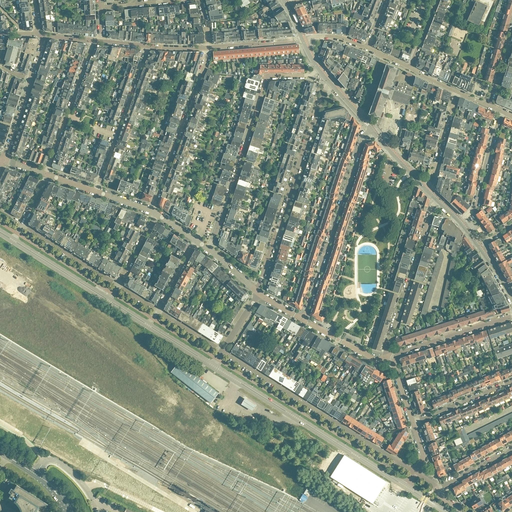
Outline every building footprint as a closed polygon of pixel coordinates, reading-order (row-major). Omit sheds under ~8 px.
[(255,1),(256,0),(236,0),(237,0),(242,8),(250,3),(251,3),(254,0),(255,1)] [(276,0),(274,0),(265,7),(263,9),(261,10),(258,12),(261,16),(279,4),(278,3),(276,3),(275,2),(276,0)] [(265,7),(274,0),(265,0),(264,1),(265,3),(261,6),(263,8),(262,8),(263,9),(265,7)] [(319,13),(315,0),(314,0),(311,1),(314,11),(316,10),(318,15),(319,15),(319,13)] [(344,2),(343,0),(338,0),(340,6),(340,5),(341,11),(342,14),(345,13),(345,14),(347,13),(347,11),(344,11),(344,10),(343,10),(342,3),(344,2)] [(450,6),(452,2),(449,0),(440,0),(438,5),(447,8),(448,5),(450,6)] [(486,19),(489,11),(490,9),(493,2),(489,0),(471,0),(471,1),(475,3),(467,21),(478,26),(481,21),(484,22),(486,19)] [(387,6),(399,11),(400,11),(401,7),(389,2),(387,6)] [(218,9),(221,9),(220,4),(207,7),(209,12),(208,12),(218,10),(218,9)] [(274,13),(282,8),(279,4),(261,16),(263,19),(265,19),(266,19),(271,16),(274,13)] [(377,12),(364,6),(363,11),(365,12),(375,16),(377,12)] [(385,11),(397,16),(399,11),(387,6),(385,11)] [(266,19),(266,22),(269,22),(269,23),(272,23),(276,23),(286,22),(290,22),(288,17),(282,8),(274,13),(271,16),(266,19)] [(375,16),(365,12),(363,11),(361,15),(373,20),(375,16)] [(385,11),(384,16),(392,19),(395,20),(397,16),(385,11)] [(372,24),(373,20),(361,15),(357,14),(355,12),(354,13),(353,17),(367,23),(368,23),(372,24)] [(300,22),(312,17),(312,16),(311,16),(311,13),(307,14),(298,17),(298,18),(300,22)] [(443,16),(435,13),(434,18),(442,21),(443,21),(442,21),(443,16)] [(224,18),(223,14),(210,17),(211,21),(211,22),(220,19),(224,18)] [(311,23),(317,20),(317,18),(316,18),(312,19),(312,17),(300,22),(302,26),(311,23)] [(444,26),(445,24),(442,23),(442,21),(434,18),(432,22),(441,25),(444,26)] [(52,28),(51,22),(55,21),(54,21),(56,20),(56,19),(52,20),(42,21),(43,29),(52,28)] [(304,30),(314,26),(317,25),(317,24),(317,21),(317,20),(311,23),(302,26),(304,30)] [(33,28),(32,21),(22,22),(20,22),(20,23),(22,23),(23,30),(24,31),(31,30),(32,29),(33,29),(33,28)] [(290,22),(286,22),(288,27),(292,37),(294,37),(295,37),(296,35),(290,22)] [(352,37),(356,27),(358,23),(355,22),(354,25),(353,24),(352,26),(351,26),(347,35),(348,35),(347,35),(352,37)] [(440,27),(441,25),(432,22),(430,26),(439,30),(443,31),(444,29),(440,27)] [(204,39),(204,35),(204,33),(201,23),(196,24),(193,24),(193,27),(197,27),(197,28),(198,30),(199,33),(195,33),(195,34),(195,35),(195,39),(204,39)] [(317,34),(317,25),(314,26),(304,30),(305,32),(305,33),(307,34),(310,34),(311,34),(312,34),(316,33),(317,34)] [(438,32),(439,30),(430,26),(429,30),(442,36),(443,36),(443,34),(438,32)] [(356,39),(360,28),(356,27),(352,37),(356,39)] [(360,41),(364,30),(360,28),(356,39),(360,41)] [(376,48),(383,32),(378,30),(377,32),(380,33),(378,38),(376,37),(372,46),(376,48)] [(381,50),(385,41),(386,38),(382,37),(382,35),(383,36),(385,32),(383,32),(376,48),(381,50)] [(389,43),(390,40),(392,35),(391,34),(389,38),(390,38),(388,42),(385,41),(381,50),(385,52),(389,43)] [(436,38),(427,35),(425,39),(438,44),(439,42),(435,40),(436,38)] [(18,59),(20,51),(22,46),(23,42),(24,39),(16,39),(15,39),(13,39),(8,39),(5,50),(6,50),(2,63),(5,65),(7,66),(9,66),(11,66),(10,68),(14,70),(16,63),(17,61),(18,59)] [(59,49),(58,48),(52,46),(54,40),(51,40),(50,40),(50,41),(49,41),(48,41),(47,44),(48,44),(47,47),(56,50),(58,51),(59,49)] [(58,48),(60,41),(54,40),(52,46),(58,48)] [(393,48),(394,44),(392,44),(392,45),(391,44),(393,41),(390,40),(389,43),(385,52),(390,54),(393,48)] [(66,51),(69,42),(64,41),(61,50),(64,51),(63,54),(65,54),(66,51)] [(333,60),(335,57),(330,55),(332,51),(334,52),(338,43),(333,41),(332,45),(331,49),(330,49),(329,54),(325,65),(326,67),(328,69),(333,60)] [(36,46),(24,42),(23,42),(22,46),(35,51),(36,46)] [(75,53),(75,52),(78,43),(74,43),(69,56),(71,57),(73,52),(75,53)] [(79,55),(83,44),(78,43),(75,52),(75,53),(75,54),(77,55),(79,55)] [(431,50),(432,47),(428,45),(424,43),(422,48),(432,52),(433,50),(431,50)] [(82,61),(88,46),(87,44),(83,44),(79,55),(77,59),(82,61)] [(343,55),(346,46),(342,44),(338,55),(340,56),(340,54),(343,55)] [(98,55),(99,52),(99,50),(100,51),(102,46),(97,45),(95,46),(90,60),(96,62),(97,58),(98,59),(99,55),(98,55)] [(35,51),(22,46),(20,51),(21,51),(34,55),(35,51)] [(103,57),(107,46),(102,46),(100,51),(99,50),(99,52),(98,55),(99,55),(100,55),(100,56),(103,57)] [(108,58),(112,47),(107,46),(103,57),(104,57),(108,58)] [(347,56),(350,47),(346,46),(343,55),(342,58),(344,59),(343,61),(344,62),(345,62),(347,56)] [(47,47),(45,52),(57,56),(57,54),(54,53),(55,51),(56,50),(47,47)] [(111,62),(116,48),(112,47),(108,58),(106,63),(105,65),(108,66),(109,64),(108,63),(109,61),(110,61),(110,62),(111,62)] [(322,58),(321,61),(325,65),(329,54),(330,49),(327,48),(326,49),(322,47),(318,57),(322,58)] [(118,58),(121,48),(116,48),(111,62),(111,63),(112,62),(116,63),(116,62),(118,58)] [(408,62),(413,49),(409,48),(407,54),(406,53),(407,52),(402,50),(399,58),(408,62)] [(137,65),(142,52),(141,50),(135,49),(133,64),(137,65)] [(158,51),(158,52),(154,61),(155,62),(153,67),(158,68),(158,69),(162,71),(163,68),(161,68),(158,66),(159,64),(163,52),(158,51)] [(361,61),(364,52),(359,51),(356,60),(355,63),(359,65),(361,61)] [(165,61),(168,52),(163,52),(159,64),(158,66),(161,68),(163,68),(164,66),(162,65),(163,61),(165,61)] [(173,66),(177,52),(172,52),(170,61),(169,65),(173,66)] [(180,62),(183,52),(178,52),(173,67),(175,67),(177,62),(179,62),(180,62)] [(184,64),(188,52),(183,52),(180,62),(182,62),(181,64),(184,64)] [(188,65),(193,52),(188,52),(184,64),(188,65)] [(192,74),(196,75),(203,54),(202,52),(199,52),(193,68),(190,67),(189,71),(188,70),(187,71),(186,74),(185,80),(193,83),(194,81),(191,80),(192,74)] [(192,66),(191,66),(190,67),(193,68),(199,52),(194,52),(190,63),(193,64),(192,66)] [(32,61),(33,56),(23,53),(22,54),(24,55),(24,57),(22,57),(22,58),(23,58),(32,61)] [(368,66),(372,56),(368,54),(364,67),(363,68),(367,69),(368,68),(369,66),(368,66)] [(331,73),(339,59),(340,56),(338,55),(337,58),(335,57),(333,60),(328,69),(331,73)] [(53,62),(54,59),(52,59),(44,56),(42,61),(54,65),(55,63),(53,62)] [(372,69),(376,57),(372,56),(368,66),(369,66),(368,68),(370,69),(371,69),(372,69)] [(337,71),(340,67),(343,61),(339,59),(331,73),(334,75),(337,71)] [(423,71),(427,60),(426,60),(426,61),(423,60),(423,59),(419,69),(423,71)] [(427,72),(432,62),(430,61),(431,59),(429,59),(428,61),(427,60),(423,71),(427,72)] [(90,60),(89,64),(96,67),(97,67),(100,68),(101,69),(101,68),(101,67),(102,64),(101,64),(98,63),(96,62),(90,60)] [(427,72),(432,75),(437,62),(433,60),(432,62),(427,72)] [(29,70),(30,65),(17,61),(16,63),(21,65),(20,66),(19,67),(29,70)] [(50,66),(58,68),(57,71),(58,71),(59,71),(60,67),(58,66),(54,65),(42,61),(41,65),(50,68),(50,66)] [(137,66),(129,63),(129,64),(126,62),(122,62),(122,61),(121,61),(120,63),(127,65),(127,67),(135,71),(137,66)] [(449,64),(442,79),(446,81),(451,72),(451,70),(450,69),(449,69),(452,62),(450,61),(449,64)] [(337,80),(344,69),(347,63),(345,62),(344,62),(340,67),(337,71),(334,75),(333,76),(334,76),(336,79),(337,80)] [(79,71),(80,66),(70,63),(69,65),(67,65),(67,66),(68,66),(68,67),(79,71)] [(263,73),(268,73),(268,64),(268,63),(262,63),(262,65),(259,65),(259,69),(263,70),(263,73)] [(351,74),(350,73),(353,66),(349,63),(347,63),(344,69),(337,80),(338,80),(344,88),(346,87),(351,74)] [(442,79),(449,64),(446,63),(443,71),(441,70),(438,77),(437,78),(442,79)] [(100,68),(97,67),(96,67),(89,64),(87,68),(96,72),(98,73),(99,71),(100,68)] [(436,64),(432,75),(433,75),(438,77),(441,70),(442,66),(436,64)] [(58,73),(58,71),(57,71),(56,72),(52,71),(52,72),(51,71),(52,69),(50,68),(41,65),(38,74),(50,78),(51,74),(57,76),(58,73)] [(391,88),(392,83),(394,83),(394,81),(393,80),(395,75),(397,76),(399,70),(398,70),(396,69),(394,68),(387,65),(386,65),(383,72),(383,73),(379,86),(379,87),(378,86),(378,89),(377,91),(377,90),(376,93),(372,107),(371,107),(369,113),(369,115),(368,115),(377,118),(377,117),(382,118),(384,113),(382,112),(383,111),(384,107),(385,107),(386,105),(385,104),(387,99),(390,100),(390,99),(408,105),(408,104),(412,90),(413,87),(399,82),(397,87),(394,87),(394,89),(391,88)] [(67,71),(66,70),(66,71),(77,75),(79,71),(68,67),(67,71)] [(134,75),(135,71),(127,67),(124,67),(123,68),(126,69),(125,72),(134,75)] [(451,74),(447,83),(451,84),(458,68),(456,67),(454,73),(452,72),(451,74)] [(455,86),(459,78),(460,75),(461,74),(463,68),(458,67),(458,68),(451,84),(455,86)] [(215,84),(216,84),(220,75),(212,74),(213,71),(207,69),(206,72),(211,74),(211,75),(206,73),(205,75),(203,79),(203,80),(215,84)] [(77,75),(66,71),(66,72),(67,72),(66,74),(63,73),(62,74),(63,75),(76,79),(77,75)] [(141,75),(149,78),(152,79),(153,75),(152,74),(142,71),(141,75)] [(24,82),(23,80),(15,77),(14,81),(12,80),(11,80),(12,76),(9,74),(8,80),(8,81),(10,81),(13,83),(23,86),(24,82)] [(471,80),(471,81),(472,78),(461,74),(460,75),(459,78),(455,86),(467,91),(470,83),(471,80)] [(62,77),(66,78),(65,80),(74,83),(76,79),(63,75),(62,77)] [(122,80),(131,83),(132,79),(120,75),(120,76),(121,77),(123,78),(122,80)] [(159,81),(167,84),(170,76),(166,75),(165,79),(160,78),(159,81)] [(93,85),(95,86),(95,84),(92,83),(93,80),(84,77),(83,81),(93,85)] [(258,87),(259,82),(247,78),(246,78),(245,83),(258,87)] [(354,79),(354,80),(350,89),(355,91),(359,80),(355,78),(354,79)] [(44,86),(45,82),(36,79),(34,86),(43,89),(43,88),(47,90),(48,87),(44,86)] [(151,86),(147,84),(148,83),(139,80),(138,84),(154,90),(155,87),(151,86)] [(213,89),(215,84),(203,80),(202,83),(202,84),(213,89)] [(93,90),(94,90),(97,91),(97,90),(95,89),(92,88),(93,85),(83,81),(81,85),(93,90)] [(282,90),(285,81),(281,81),(280,81),(279,81),(280,81),(276,93),(274,100),(276,101),(279,90),(282,90)] [(292,91),(295,81),(291,81),(290,81),(286,94),(288,95),(289,90),(292,91)] [(305,85),(316,89),(317,86),(316,84),(307,81),(306,84),(305,84),(305,85)] [(22,91),(23,86),(13,83),(12,86),(11,85),(11,87),(12,88),(22,91)] [(129,87),(121,84),(121,85),(120,84),(119,84),(118,84),(117,83),(116,88),(118,88),(119,89),(128,92),(129,87)] [(256,91),(258,87),(245,83),(243,87),(256,91)] [(72,89),(73,88),(62,84),(61,86),(62,86),(61,88),(62,89),(71,92),(72,89)] [(200,89),(209,92),(212,93),(213,89),(202,84),(201,85),(201,86),(200,89)] [(430,94),(432,86),(428,84),(425,95),(424,97),(423,101),(425,101),(426,98),(427,93),(430,94)] [(97,91),(94,90),(93,90),(81,85),(80,90),(90,93),(90,94),(91,91),(96,92),(97,91)] [(315,94),(316,89),(305,85),(303,90),(315,94)] [(360,103),(365,90),(363,89),(364,86),(362,85),(362,86),(360,92),(355,99),(356,100),(356,101),(360,103)] [(32,91),(41,94),(43,89),(34,86),(33,89),(32,91)] [(355,99),(360,92),(362,86),(361,86),(361,87),(360,88),(357,87),(356,91),(352,97),(355,99)] [(255,96),(256,91),(243,87),(242,92),(255,96)] [(499,105),(503,97),(500,95),(501,92),(504,93),(506,88),(500,87),(496,102),(496,103),(499,105)] [(22,91),(12,88),(11,91),(5,89),(5,91),(8,92),(20,96),(22,91)] [(189,92),(178,88),(177,90),(179,91),(178,94),(188,97),(189,92)] [(440,99),(443,90),(437,88),(433,101),(436,101),(436,102),(439,103),(440,99)] [(209,95),(209,92),(200,89),(199,92),(198,92),(199,92),(198,94),(215,100),(215,97),(209,95)] [(91,94),(90,94),(90,93),(80,90),(78,94),(89,98),(91,94)] [(313,99),(315,94),(303,90),(302,95),(313,99)] [(42,97),(43,95),(41,94),(32,91),(31,94),(32,94),(31,97),(39,100),(40,97),(42,97)] [(18,102),(20,96),(8,92),(6,96),(7,96),(6,97),(6,98),(18,102)] [(69,97),(69,96),(59,92),(58,94),(60,94),(59,96),(58,96),(58,97),(59,97),(68,101),(68,100),(69,98),(69,97)] [(114,96),(125,100),(126,96),(114,92),(113,96),(114,96)] [(253,100),(255,96),(242,92),(241,94),(246,95),(245,98),(253,100)] [(149,97),(144,96),(135,93),(133,97),(142,100),(147,102),(149,97)] [(186,102),(188,97),(178,94),(176,93),(174,97),(186,102)] [(215,100),(198,94),(198,95),(197,94),(197,95),(198,95),(197,98),(196,98),(206,102),(207,99),(217,103),(218,101),(215,100)] [(506,98),(503,97),(499,105),(504,107),(509,95),(507,94),(506,98)] [(312,103),(313,99),(302,95),(300,100),(312,103)] [(123,105),(125,100),(114,96),(112,101),(114,102),(123,105)] [(30,97),(29,102),(38,105),(40,100),(39,100),(31,97),(30,97)] [(141,102),(142,100),(133,97),(132,101),(146,106),(146,104),(141,102)] [(175,103),(184,106),(186,102),(174,97),(174,99),(176,100),(175,103)] [(252,105),(253,100),(245,98),(241,97),(240,99),(244,101),(243,103),(252,105)] [(18,102),(6,98),(5,100),(4,99),(3,102),(4,103),(6,104),(16,107),(18,102)] [(195,102),(195,103),(207,107),(208,102),(206,102),(196,98),(195,101),(195,102)] [(275,106),(277,101),(274,100),(265,98),(263,103),(275,106)] [(53,103),(57,104),(56,106),(65,109),(66,105),(55,101),(53,100),(53,103)] [(310,108),(312,103),(300,100),(299,104),(299,105),(310,108)] [(467,109),(469,102),(464,100),(461,110),(461,111),(464,112),(465,109),(467,109)] [(243,105),(242,107),(250,110),(252,105),(243,103),(238,101),(237,103),(243,105)] [(39,109),(37,108),(38,105),(29,102),(27,108),(38,111),(39,109)] [(84,111),(85,106),(84,106),(75,102),(73,107),(74,107),(84,111)] [(183,111),(184,106),(175,103),(172,102),(170,107),(171,107),(183,111)] [(193,107),(203,111),(206,112),(207,110),(209,111),(209,108),(207,107),(195,103),(194,104),(193,107)] [(275,106),(263,103),(262,107),(271,110),(274,111),(275,106)] [(14,113),(16,107),(6,104),(5,107),(1,106),(0,108),(2,109),(14,113)] [(476,114),(479,106),(474,104),(469,120),(471,121),(474,113),(476,114)] [(249,114),(250,110),(242,107),(235,105),(234,107),(241,109),(241,112),(249,114)] [(298,105),(297,109),(308,113),(310,109),(310,108),(299,105),(298,105)] [(181,116),(183,111),(171,107),(170,107),(170,108),(173,110),(172,112),(181,116)] [(202,114),(203,111),(193,107),(193,108),(192,111),(191,112),(204,117),(204,116),(205,116),(206,115),(202,114)] [(270,113),(271,110),(262,107),(260,112),(276,117),(276,115),(270,113)] [(345,120),(348,112),(343,107),(324,112),(322,119),(329,121),(333,122),(335,123),(341,125),(343,125),(344,123),(345,120)] [(35,114),(36,111),(38,112),(38,111),(27,108),(25,113),(35,116),(36,115),(35,114)] [(119,117),(120,113),(112,110),(108,109),(105,108),(104,110),(107,111),(107,113),(110,114),(119,117)] [(12,119),(14,113),(2,109),(0,114),(0,115),(3,115),(12,119)] [(53,114),(62,118),(63,113),(51,109),(51,111),(53,112),(53,114)] [(307,117),(308,113),(297,109),(296,114),(307,118),(307,117)] [(486,118),(490,111),(484,109),(481,116),(481,118),(486,120),(486,118)] [(137,115),(138,113),(129,110),(127,114),(142,119),(144,120),(144,118),(141,116),(137,115)] [(233,112),(240,114),(239,117),(248,119),(249,114),(241,112),(234,110),(233,112)] [(491,121),(494,113),(490,111),(486,118),(486,120),(484,123),(488,125),(491,120),(491,121)] [(204,117),(191,112),(191,113),(191,114),(190,117),(199,120),(200,118),(204,119),(205,117),(204,117)] [(33,119),(34,116),(35,117),(35,116),(25,113),(23,118),(34,122),(35,120),(33,119)] [(60,122),(62,118),(53,114),(49,113),(48,115),(52,116),(51,119),(60,122)] [(269,118),(270,116),(260,113),(259,118),(272,122),(273,120),(269,118)] [(142,119),(127,114),(126,118),(138,122),(138,121),(141,122),(142,119)] [(239,119),(238,122),(246,124),(248,119),(239,117),(232,114),(232,117),(239,119)] [(305,122),(307,118),(296,114),(295,115),(294,119),(305,122)] [(10,124),(12,119),(3,115),(0,115),(0,120),(10,124)] [(178,125),(179,120),(168,116),(167,121),(169,122),(178,125)] [(116,126),(117,122),(105,117),(104,117),(103,122),(107,123),(116,126)] [(188,120),(188,121),(202,127),(203,127),(204,125),(198,123),(199,120),(190,117),(189,120),(188,120)] [(465,124),(465,123),(461,122),(462,119),(454,117),(453,122),(471,127),(471,126),(470,126),(470,125),(465,124)] [(31,125),(32,122),(34,123),(34,122),(23,118),(21,124),(32,127),(32,126),(31,125)] [(60,122),(51,119),(48,118),(47,119),(48,120),(50,121),(49,123),(50,124),(58,127),(60,122)] [(138,122),(126,118),(124,122),(138,127),(140,123),(138,122)] [(271,124),(272,122),(259,118),(257,122),(257,123),(267,126),(270,127),(271,124)] [(360,126),(353,118),(351,120),(352,120),(354,122),(352,128),(359,130),(360,126)] [(507,128),(510,120),(505,118),(502,125),(507,128)] [(304,127),(305,122),(294,119),(293,121),(295,121),(295,124),(304,127)] [(335,123),(333,122),(329,121),(322,119),(321,124),(327,126),(330,127),(333,128),(335,123)] [(202,127),(188,121),(188,123),(187,122),(187,123),(186,126),(196,130),(197,127),(201,128),(202,127)] [(0,129),(8,132),(10,126),(0,122),(0,129)] [(266,128),(267,126),(257,123),(256,127),(269,131),(270,129),(266,128)] [(302,132),(304,128),(304,127),(295,124),(293,123),(291,128),(302,132)] [(488,132),(489,130),(487,129),(488,125),(484,123),(483,128),(481,128),(480,133),(482,133),(488,135),(488,134),(489,133),(488,132)] [(20,129),(29,132),(30,127),(32,128),(32,127),(21,124),(20,129)] [(332,130),(329,129),(330,127),(327,126),(321,124),(319,128),(331,132),(332,130)] [(67,126),(67,125),(65,131),(74,134),(75,132),(79,133),(80,131),(77,130),(76,129),(67,126)] [(243,134),(244,129),(231,125),(231,127),(236,129),(235,131),(243,134)] [(174,134),(176,130),(165,126),(164,128),(166,128),(165,131),(174,135),(175,134),(174,134)] [(196,130),(186,126),(186,127),(185,129),(185,130),(185,131),(197,135),(200,136),(200,134),(195,132),(196,130)] [(357,135),(359,130),(352,128),(348,126),(347,129),(351,130),(350,133),(357,135)] [(439,134),(440,130),(430,127),(429,126),(427,131),(429,131),(439,134)] [(136,134),(131,132),(132,130),(123,127),(121,131),(134,136),(136,136),(136,134)] [(459,132),(459,130),(451,127),(450,132),(462,136),(462,133),(459,132)] [(301,136),(302,132),(291,128),(290,128),(289,133),(291,134),(291,133),(301,137),(301,136)] [(27,138),(30,139),(31,139),(31,138),(27,137),(29,133),(19,130),(17,135),(27,138)] [(161,135),(173,139),(174,135),(165,131),(163,130),(161,135)] [(55,135),(47,132),(45,131),(44,133),(46,134),(45,136),(54,139),(55,135)] [(73,138),(74,135),(64,131),(63,136),(75,140),(75,139),(73,138)] [(183,135),(194,139),(195,137),(196,137),(197,135),(185,131),(184,132),(184,133),(183,135)] [(254,132),(253,137),(266,141),(267,138),(263,137),(264,135),(254,132)] [(240,143),(242,138),(230,135),(225,133),(225,135),(230,137),(229,140),(232,141),(240,143)] [(328,138),(329,137),(327,136),(317,133),(316,138),(327,141),(328,142),(329,140),(326,139),(326,137),(328,138)] [(17,135),(16,140),(25,143),(27,138),(17,135)] [(52,143),(54,139),(45,136),(42,135),(41,139),(43,140),(52,143)] [(129,138),(120,135),(118,139),(135,146),(135,144),(133,143),(128,141),(129,139),(129,138)] [(171,144),(173,139),(161,135),(160,138),(163,139),(162,141),(171,144)] [(194,140),(194,139),(183,135),(183,136),(182,138),(182,139),(181,140),(193,144),(195,145),(197,141),(194,140)] [(505,142),(505,139),(504,139),(504,137),(503,136),(499,135),(497,143),(508,146),(508,143),(505,142)] [(75,140),(63,136),(61,141),(75,146),(76,144),(71,142),(72,140),(74,141),(75,140)] [(354,145),(356,141),(356,140),(345,136),(344,139),(348,140),(347,142),(354,145)] [(436,144),(438,139),(426,136),(425,139),(423,139),(422,140),(436,144)] [(298,146),(299,141),(287,137),(288,137),(286,137),(286,139),(287,139),(286,142),(298,146)] [(456,142),(456,139),(449,137),(447,143),(461,146),(461,144),(456,142)] [(324,145),(325,143),(327,144),(328,142),(327,141),(316,138),(314,142),(325,146),(325,145),(324,145)] [(408,148),(410,141),(410,140),(407,140),(402,138),(401,143),(401,142),(400,146),(404,148),(404,149),(407,150),(408,148)] [(135,146),(118,139),(117,144),(126,147),(129,148),(130,146),(134,148),(135,146)] [(16,140),(14,145),(24,148),(25,148),(25,146),(24,146),(25,143),(16,140)] [(51,148),(52,143),(43,140),(41,145),(51,148)] [(171,144),(162,141),(159,140),(158,143),(155,142),(155,144),(157,145),(169,149),(171,144)] [(193,145),(193,144),(181,140),(181,141),(181,142),(180,145),(180,144),(180,145),(189,148),(190,145),(200,149),(200,147),(195,145),(194,145),(193,145)] [(435,148),(436,144),(422,140),(422,141),(424,142),(425,142),(426,142),(425,146),(426,146),(425,148),(431,150),(432,148),(435,148)] [(260,147),(261,144),(251,141),(250,146),(263,150),(264,148),(260,147)] [(107,151),(108,147),(94,142),(94,144),(95,145),(94,147),(96,148),(107,151)] [(325,149),(326,146),(325,146),(314,142),(314,143),(313,147),(324,151),(325,151),(325,149)] [(381,149),(375,142),(370,143),(371,148),(373,148),(377,153),(381,149)] [(33,147),(34,143),(33,143),(32,145),(30,150),(29,155),(28,155),(28,156),(27,160),(31,161),(35,149),(34,149),(33,151),(32,151),(33,147)] [(223,145),(226,146),(226,149),(237,153),(239,148),(227,144),(223,143),(223,145)] [(370,149),(371,148),(370,143),(365,144),(362,152),(368,154),(370,149)] [(465,150),(466,148),(463,147),(461,146),(447,143),(446,148),(453,150),(454,147),(460,149),(459,150),(460,151),(461,149),(465,151),(465,150)] [(125,150),(126,147),(117,144),(115,148),(131,154),(132,152),(125,150)] [(14,145),(13,150),(28,155),(29,155),(28,154),(29,152),(23,150),(24,148),(14,145)] [(166,159),(169,149),(157,145),(156,146),(159,147),(157,153),(152,151),(151,153),(166,159)] [(178,148),(178,149),(193,155),(194,155),(195,153),(188,151),(189,148),(180,145),(179,145),(180,145),(179,148),(178,148)] [(351,154),(353,150),(342,146),(341,148),(345,150),(344,152),(351,154)] [(105,156),(107,151),(96,148),(94,147),(93,151),(96,152),(97,153),(105,156)] [(311,152),(322,156),(323,156),(325,151),(324,151),(313,147),(311,152)] [(482,155),(484,150),(474,147),(473,147),(473,149),(476,150),(475,153),(482,155)] [(131,154),(115,148),(114,152),(125,156),(130,158),(131,156),(131,154)] [(294,156),(296,152),(285,148),(284,150),(286,151),(285,154),(294,157),(294,156)] [(453,153),(454,150),(453,150),(446,148),(444,153),(459,157),(461,158),(461,157),(462,155),(453,153)] [(40,149),(38,153),(36,152),(37,150),(35,149),(31,161),(35,163),(40,149)] [(40,164),(44,154),(43,153),(42,154),(41,154),(42,150),(40,149),(35,163),(40,164)] [(193,155),(178,149),(178,150),(177,150),(177,151),(176,154),(186,158),(188,158),(189,156),(193,157),(193,155)] [(224,154),(236,157),(237,153),(226,149),(225,151),(223,151),(222,153),(224,154)] [(25,155),(28,156),(28,155),(13,150),(12,153),(12,155),(20,158),(21,155),(25,156),(25,155)] [(68,158),(69,154),(67,153),(58,150),(56,154),(67,158),(68,159),(68,158)] [(261,157),(257,155),(258,154),(248,150),(247,155),(260,159),(261,157)] [(124,159),(125,156),(114,152),(112,156),(124,160),(124,159)] [(422,165),(425,155),(422,154),(423,153),(419,152),(419,153),(416,163),(417,163),(418,164),(419,164),(422,165)] [(45,164),(49,154),(47,153),(46,156),(44,155),(45,154),(44,154),(40,164),(43,165),(45,164)] [(165,161),(166,159),(151,153),(150,155),(155,157),(155,160),(164,163),(165,161)] [(311,153),(309,158),(320,162),(321,162),(322,160),(319,159),(320,157),(321,157),(321,156),(311,153)] [(190,159),(188,158),(186,158),(176,154),(175,157),(175,158),(175,159),(188,163),(189,164),(190,159)] [(234,162),(236,157),(224,154),(223,159),(234,162)] [(94,159),(93,161),(99,163),(102,164),(104,160),(96,157),(91,155),(91,156),(90,155),(89,157),(94,159)] [(430,167),(432,158),(426,156),(426,155),(425,155),(422,165),(426,166),(430,167)] [(120,162),(121,160),(112,157),(110,161),(122,165),(122,164),(121,163),(120,162)] [(291,166),(293,161),(281,158),(281,157),(280,159),(283,160),(282,162),(281,162),(281,163),(291,166)] [(368,162),(369,160),(361,157),(359,162),(368,165),(371,166),(371,163),(368,162)] [(456,165),(457,161),(451,160),(443,158),(441,164),(449,166),(450,163),(456,165)] [(154,163),(154,165),(163,168),(164,163),(155,160),(152,159),(151,161),(154,163)] [(186,168),(188,163),(175,159),(174,160),(173,163),(186,168)] [(234,162),(223,159),(221,163),(233,167),(234,162)] [(346,165),(347,164),(336,160),(335,160),(334,162),(339,163),(338,166),(345,169),(346,165)] [(122,165),(110,161),(109,165),(119,169),(121,169),(122,165)] [(254,167),(255,164),(245,161),(244,166),(258,171),(259,169),(254,167)] [(289,171),(291,166),(281,163),(279,162),(278,167),(289,171)] [(318,171),(320,167),(317,166),(308,162),(307,163),(308,163),(306,167),(318,171)] [(367,168),(368,165),(359,162),(360,162),(358,167),(359,167),(370,171),(371,169),(367,168)] [(67,171),(68,169),(62,167),(53,163),(52,166),(53,168),(61,171),(62,170),(61,170),(61,168),(65,169),(64,170),(67,171)] [(184,173),(186,168),(173,163),(173,164),(172,166),(171,167),(172,167),(171,168),(173,169),(184,173)] [(231,172),(233,167),(221,163),(220,168),(231,172)] [(441,195),(444,185),(449,186),(452,187),(453,184),(456,174),(458,175),(459,172),(460,169),(449,166),(441,164),(438,174),(438,176),(434,187),(435,190),(440,194),(441,195)] [(149,166),(149,168),(161,173),(163,168),(154,165),(153,167),(149,166)] [(344,172),(345,169),(338,166),(335,165),(334,167),(333,167),(332,169),(333,169),(333,170),(344,173),(344,172)] [(258,171),(244,166),(242,170),(251,174),(256,175),(257,173),(260,174),(261,172),(258,171)] [(288,175),(289,171),(278,167),(277,169),(277,168),(276,171),(276,172),(279,173),(288,176),(288,175)] [(316,176),(316,173),(317,173),(318,171),(306,167),(305,172),(305,171),(304,172),(315,175),(316,176)] [(17,183),(22,174),(7,168),(5,169),(2,176),(17,183)] [(96,182),(100,169),(97,168),(96,170),(97,171),(96,174),(93,173),(92,174),(90,181),(94,183),(96,182)] [(229,177),(231,172),(218,168),(217,171),(222,172),(221,174),(229,177)] [(115,174),(116,172),(107,169),(106,173),(121,179),(122,177),(115,174)] [(179,174),(180,172),(171,169),(169,174),(183,178),(183,176),(180,174),(180,175),(179,174)] [(149,172),(151,172),(150,175),(159,178),(161,174),(150,170),(149,172)] [(250,176),(251,174),(242,170),(240,175),(257,181),(258,181),(259,179),(250,176)] [(343,175),(344,173),(333,170),(332,172),(336,173),(335,176),(342,178),(343,175)] [(316,176),(315,175),(304,172),(303,177),(314,180),(315,181),(316,178),(315,178),(315,179),(313,178),(313,176),(314,177),(314,176),(315,177),(316,176)] [(364,177),(365,175),(357,172),(356,177),(367,181),(367,180),(368,180),(368,178),(364,177)] [(121,179),(106,173),(104,179),(114,183),(115,180),(118,181),(118,182),(120,182),(121,179)] [(146,176),(149,177),(148,180),(157,183),(159,178),(150,175),(147,174),(146,176)] [(257,181),(240,175),(239,180),(248,183),(249,180),(256,183),(257,181)] [(15,187),(17,183),(2,176),(0,179),(0,180),(9,184),(15,187)] [(123,193),(126,182),(127,181),(125,180),(124,182),(123,181),(123,180),(125,177),(122,176),(122,177),(121,179),(120,182),(119,185),(118,189),(117,191),(120,192),(120,191),(123,192),(123,193)] [(228,182),(214,177),(211,176),(210,179),(219,182),(218,184),(226,186),(228,182)] [(33,182),(28,180),(24,178),(21,177),(20,179),(27,182),(26,184),(35,189),(37,184),(33,182)] [(285,185),(286,180),(275,177),(275,178),(277,179),(276,182),(285,185)] [(315,181),(314,180),(303,177),(302,181),(301,181),(312,185),(312,182),(313,183),(314,183),(315,181)] [(125,193),(129,195),(130,191),(132,184),(128,183),(129,182),(130,179),(128,178),(127,181),(126,182),(123,193),(125,194),(125,193)] [(156,187),(157,183),(148,180),(144,178),(144,180),(148,182),(147,184),(156,187)] [(168,178),(166,182),(179,187),(179,184),(176,183),(177,181),(168,178)] [(340,184),(341,183),(329,179),(328,181),(333,183),(332,185),(339,188),(340,184)] [(498,185),(498,182),(497,181),(489,179),(488,184),(499,187),(499,185),(498,185)] [(0,184),(9,189),(10,190),(11,188),(8,187),(9,184),(0,180),(0,184)] [(251,184),(248,183),(239,180),(237,184),(249,188),(251,184)] [(132,184),(130,191),(136,194),(140,184),(133,181),(132,184)] [(285,185),(276,182),(273,181),(271,186),(272,186),(283,190),(285,185),(285,186),(285,185)] [(312,185),(301,181),(301,182),(300,186),(311,190),(312,190),(312,188),(310,188),(310,186),(311,186),(312,185)] [(179,187),(166,182),(165,187),(177,191),(182,193),(183,188),(179,187)] [(361,186),(362,184),(354,182),(353,186),(353,185),(352,187),(353,187),(364,190),(365,188),(361,186)] [(35,189),(26,184),(24,187),(18,183),(18,185),(21,186),(20,187),(33,193),(35,189)] [(51,192),(54,185),(50,183),(50,184),(48,184),(48,185),(47,186),(47,187),(45,190),(51,192)] [(154,192),(156,187),(147,184),(143,183),(143,185),(146,186),(145,189),(154,192)] [(9,189),(0,184),(0,189),(5,192),(6,190),(8,191),(9,189)] [(33,193),(20,187),(21,186),(18,185),(17,187),(23,190),(21,193),(30,197),(33,193)] [(55,196),(60,187),(57,186),(54,185),(51,192),(51,194),(55,196)] [(449,186),(444,185),(441,195),(445,199),(448,189),(449,186)] [(282,194),(283,190),(272,186),(270,191),(282,195),(282,194)] [(312,190),(311,190),(300,186),(298,191),(309,194),(309,193),(308,193),(308,191),(311,192),(312,190)] [(62,187),(60,187),(55,196),(59,197),(57,200),(59,201),(65,189),(62,187)] [(163,191),(176,196),(177,191),(165,187),(163,191)] [(222,197),(224,192),(208,187),(207,189),(215,191),(214,194),(222,197)] [(415,209),(420,192),(420,191),(420,190),(416,187),(411,201),(409,207),(415,209)] [(65,189),(59,201),(60,201),(61,202),(62,201),(63,199),(66,200),(70,190),(67,189),(67,190),(65,189)] [(245,192),(236,189),(234,194),(248,199),(249,197),(244,195),(245,192)] [(337,197),(338,193),(326,189),(326,191),(330,192),(329,195),(326,194),(337,198),(337,197)] [(48,199),(51,194),(51,192),(45,190),(42,197),(48,199)] [(71,200),(75,192),(72,191),(70,190),(66,200),(68,201),(67,204),(69,204),(71,200)] [(143,193),(142,192),(138,191),(137,193),(140,194),(138,198),(149,203),(150,202),(151,202),(153,196),(143,193)] [(309,200),(310,195),(309,194),(298,191),(297,196),(308,199),(309,200)] [(19,197),(28,201),(30,197),(21,193),(19,192),(19,193),(21,194),(19,197)] [(75,205),(76,205),(75,209),(76,209),(77,206),(81,194),(75,192),(71,200),(76,202),(75,205)] [(163,210),(167,199),(168,197),(169,194),(163,192),(158,205),(159,207),(163,210)] [(281,196),(272,193),(272,194),(265,192),(264,195),(269,197),(273,198),(280,200),(281,196)] [(358,197),(359,194),(351,192),(350,196),(349,196),(361,200),(362,200),(362,198),(358,197)] [(420,210),(424,196),(424,195),(420,192),(415,209),(420,210)] [(84,200),(86,196),(81,194),(77,206),(76,209),(78,210),(79,206),(80,203),(83,204),(84,200)] [(163,210),(167,212),(173,196),(173,195),(171,194),(171,195),(169,194),(168,197),(167,199),(163,210)] [(336,203),(337,198),(326,194),(325,196),(329,197),(328,200),(336,203)] [(472,203),(473,196),(467,195),(467,198),(465,197),(465,199),(467,202),(472,203)] [(171,215),(175,205),(174,204),(172,204),(175,196),(173,196),(167,212),(171,215)] [(360,202),(361,200),(349,196),(349,197),(348,200),(347,200),(347,201),(358,204),(355,203),(356,201),(360,202)] [(425,212),(429,200),(424,196),(420,210),(425,212)] [(458,196),(455,199),(450,204),(462,215),(465,212),(468,208),(470,206),(458,196)] [(26,206),(28,201),(19,197),(17,201),(26,206)] [(219,207),(221,202),(206,197),(206,199),(211,201),(211,204),(219,207)] [(270,201),(269,201),(269,202),(278,205),(280,200),(273,198),(269,197),(268,198),(271,199),(270,201)] [(96,200),(91,198),(87,209),(88,210),(90,207),(93,208),(96,200)] [(244,208),(245,206),(241,204),(242,202),(232,198),(231,203),(236,205),(244,208)] [(52,205),(41,199),(38,204),(48,209),(49,208),(48,208),(48,206),(51,207),(53,208),(54,206),(54,205),(52,204),(52,205)] [(96,217),(99,213),(103,202),(97,200),(94,208),(97,209),(96,212),(94,216),(96,217)] [(26,206),(17,201),(15,205),(24,210),(26,206)] [(107,219),(112,205),(103,202),(99,213),(96,217),(99,218),(100,215),(102,211),(105,212),(104,214),(107,215),(106,217),(104,217),(103,221),(106,221),(107,219)] [(266,206),(276,210),(278,205),(269,202),(267,202),(266,204),(267,205),(266,206)] [(303,206),(304,206),(304,205),(295,202),(293,206),(304,210),(305,208),(302,207),(303,206)] [(24,210),(15,205),(10,203),(9,205),(14,207),(13,208),(13,209),(22,214),(24,210)] [(244,208),(236,205),(231,203),(229,208),(239,211),(240,208),(248,211),(248,209),(244,207),(244,208)] [(47,210),(48,210),(48,209),(38,204),(35,209),(47,215),(48,212),(46,211),(47,210)] [(333,212),(334,208),(323,204),(322,206),(326,207),(325,210),(333,212)] [(107,219),(109,220),(111,217),(112,217),(113,217),(114,214),(117,207),(112,205),(107,219)] [(22,214),(13,209),(7,206),(5,209),(9,211),(8,212),(11,214),(18,218),(20,218),(22,214)] [(275,215),(276,210),(266,206),(265,208),(268,209),(267,211),(266,210),(266,212),(275,215)] [(304,210),(293,206),(292,211),(301,214),(303,215),(304,212),(304,210)] [(352,210),(353,208),(345,206),(344,209),(343,210),(355,214),(356,212),(352,210)] [(114,218),(113,221),(115,222),(122,209),(117,207),(114,214),(113,217),(114,218)] [(424,217),(425,212),(420,210),(415,209),(409,207),(408,210),(408,212),(410,213),(424,217)] [(238,214),(239,211),(229,208),(228,213),(242,218),(243,215),(238,214)] [(119,226),(120,224),(122,221),(127,210),(122,209),(115,222),(112,228),(113,229),(116,231),(119,226)] [(127,221),(132,212),(127,210),(122,221),(124,222),(124,220),(127,221)] [(479,220),(485,215),(481,210),(480,212),(475,215),(479,220)] [(35,221),(40,212),(38,211),(37,212),(35,211),(31,219),(35,221)] [(273,219),(275,215),(266,212),(264,211),(263,216),(273,219)] [(301,214),(292,211),(290,216),(301,219),(303,215),(301,214)] [(511,217),(508,211),(503,214),(508,221),(511,217)] [(36,230),(42,220),(41,220),(39,219),(43,213),(40,212),(35,221),(31,227),(36,230)] [(131,225),(136,214),(132,212),(127,221),(127,222),(128,223),(129,222),(130,222),(128,228),(130,229),(132,225),(131,225)] [(188,213),(187,213),(183,223),(188,227),(192,216),(188,215),(189,213),(188,213)] [(329,222),(331,218),(331,217),(320,213),(319,216),(323,217),(322,219),(329,222)] [(422,222),(424,217),(410,213),(409,215),(411,215),(411,216),(415,217),(414,219),(422,222)] [(137,225),(140,215),(136,214),(131,225),(132,225),(133,225),(134,224),(137,225)] [(508,221),(503,214),(498,217),(499,218),(503,224),(508,221)] [(41,233),(47,222),(49,219),(51,216),(49,215),(46,219),(44,218),(42,220),(36,230),(41,233)] [(146,217),(140,215),(137,225),(136,226),(142,229),(147,219),(146,217)] [(349,220),(350,218),(342,215),(341,218),(341,219),(340,220),(352,224),(353,221),(349,220)] [(482,224),(488,219),(485,215),(479,220),(482,224)] [(272,224),(273,219),(263,216),(262,217),(261,220),(264,221),(272,224)] [(301,220),(301,219),(290,216),(289,221),(298,224),(300,224),(301,220)] [(234,223),(235,220),(226,217),(225,222),(240,227),(241,226),(234,223)] [(440,231),(444,218),(441,217),(441,218),(439,217),(435,231),(434,235),(436,235),(438,230),(440,231)] [(448,235),(452,222),(452,221),(451,220),(445,218),(444,218),(440,231),(440,232),(443,233),(442,236),(439,244),(442,245),(443,245),(443,246),(444,246),(446,238),(447,235),(448,235)] [(485,229),(493,223),(492,221),(490,222),(488,219),(482,224),(485,229)] [(419,231),(421,227),(405,221),(404,221),(404,223),(408,225),(412,226),(411,229),(419,231)] [(46,236),(51,226),(50,226),(49,225),(50,223),(47,222),(41,233),(46,236)] [(233,228),(236,229),(238,229),(240,230),(240,227),(225,222),(223,227),(232,230),(233,228)] [(454,224),(452,222),(448,235),(449,236),(445,247),(446,249),(447,250),(448,251),(451,253),(458,228),(454,224)] [(328,228),(328,227),(317,223),(316,225),(320,226),(319,229),(326,232),(328,228)] [(495,229),(493,226),(495,225),(493,223),(485,229),(489,233),(495,229)] [(51,239),(57,228),(55,227),(54,228),(52,227),(54,224),(53,224),(51,226),(46,236),(51,239)] [(157,233),(161,226),(157,224),(156,224),(149,237),(153,239),(157,233)] [(61,233),(58,231),(59,229),(61,227),(58,225),(57,228),(51,239),(55,242),(61,233)] [(139,234),(142,229),(136,226),(133,225),(132,225),(130,229),(139,234)] [(260,231),(269,234),(270,229),(260,225),(259,227),(258,230),(260,231)] [(295,230),(297,231),(298,228),(297,228),(287,225),(286,230),(294,233),(295,230)] [(346,230),(347,227),(339,225),(338,229),(337,229),(337,230),(349,233),(349,231),(346,230)] [(160,238),(165,229),(161,226),(157,233),(159,234),(157,237),(158,237),(156,241),(157,242),(160,238)] [(139,234),(130,229),(128,228),(126,227),(125,228),(126,228),(124,231),(137,238),(139,234)] [(461,245),(462,239),(463,234),(458,228),(451,253),(451,257),(456,259),(458,255),(461,245)] [(67,234),(68,230),(67,229),(64,232),(63,234),(61,233),(55,242),(60,244),(67,234)] [(165,238),(170,232),(165,229),(160,238),(162,240),(163,237),(165,238)] [(70,233),(69,232),(70,231),(68,230),(67,234),(60,244),(64,247),(70,238),(68,237),(69,235),(70,233)] [(267,238),(269,234),(260,231),(258,230),(257,232),(255,231),(255,232),(254,234),(257,235),(267,238)] [(296,233),(294,233),(286,230),(284,235),(295,238),(296,236),(295,236),(296,233)] [(137,238),(124,231),(124,233),(128,235),(127,236),(126,236),(125,237),(135,242),(137,238)] [(221,248),(226,234),(226,232),(224,231),(223,234),(221,233),(217,244),(218,246),(221,248)] [(418,236),(402,231),(401,233),(408,236),(408,238),(416,241),(418,236)] [(169,244),(174,235),(170,232),(165,238),(164,241),(169,244)] [(511,243),(511,240),(507,233),(503,236),(507,243),(509,241),(511,244),(511,243)] [(77,236),(78,235),(76,234),(72,240),(70,238),(64,247),(69,250),(76,239),(77,236)] [(135,242),(125,237),(120,234),(119,237),(123,239),(123,238),(125,239),(125,241),(124,241),(123,241),(132,246),(135,242)] [(172,245),(174,247),(179,238),(174,235),(169,244),(165,251),(168,253),(170,248),(170,247),(172,245)] [(266,243),(267,238),(257,235),(256,237),(258,237),(258,239),(256,238),(256,240),(258,241),(260,241),(264,243),(266,243)] [(294,243),(295,238),(284,235),(283,240),(293,243),(294,243)] [(343,240),(344,237),(336,235),(334,239),(346,243),(346,241),(343,240)] [(74,253),(79,244),(77,243),(80,238),(77,236),(76,239),(69,250),(74,253)] [(471,245),(465,236),(463,237),(463,238),(462,239),(461,245),(463,246),(465,249),(471,245)] [(320,246),(322,241),(311,237),(310,237),(309,239),(314,240),(313,243),(320,246)] [(434,242),(435,239),(428,237),(426,242),(434,244),(437,245),(437,243),(436,243),(434,242)] [(159,244),(148,238),(146,242),(154,247),(156,248),(159,244)] [(178,251),(184,241),(179,238),(174,247),(172,251),(174,253),(176,250),(178,251)] [(232,238),(230,242),(228,242),(225,251),(229,253),(234,238),(232,238)] [(342,245),(343,242),(345,243),(346,243),(334,239),(334,240),(335,240),(333,244),(345,248),(346,246),(342,245)] [(498,246),(502,244),(499,239),(495,241),(488,245),(491,250),(498,246)] [(122,246),(130,250),(132,246),(123,241),(123,242),(120,240),(119,241),(123,244),(122,246)] [(237,259),(242,246),(243,242),(243,240),(241,240),(239,245),(237,244),(236,246),(237,246),(233,256),(236,258),(237,259)] [(292,248),(294,243),(293,243),(283,240),(281,244),(292,248)] [(415,246),(399,240),(398,243),(400,243),(405,245),(404,248),(405,248),(413,251),(415,246)] [(86,245),(87,242),(86,241),(82,246),(79,244),(74,253),(79,256),(86,245)] [(184,253),(188,246),(187,244),(184,241),(178,251),(175,256),(178,258),(181,252),(184,253)] [(262,253),(266,243),(264,243),(260,241),(258,247),(256,246),(253,255),(250,267),(256,269),(257,268),(262,253)] [(88,247),(90,244),(87,242),(86,245),(79,256),(83,259),(89,250),(87,249),(88,247)] [(154,247),(146,242),(144,246),(154,252),(156,253),(157,251),(153,249),(154,247)] [(294,251),(295,249),(292,248),(281,244),(280,249),(290,253),(291,250),(294,251)] [(469,255),(475,250),(471,245),(465,249),(464,250),(466,254),(469,255)] [(83,259),(88,262),(95,251),(96,248),(97,247),(95,246),(94,247),(91,251),(89,250),(83,259)] [(142,250),(150,255),(151,252),(155,254),(156,253),(154,252),(144,246),(142,250)] [(245,264),(249,252),(249,250),(244,249),(245,247),(242,246),(237,259),(245,264)] [(493,255),(505,248),(504,246),(500,248),(498,246),(491,250),(493,255)] [(98,248),(97,247),(96,248),(95,251),(88,262),(92,265),(98,256),(96,254),(97,252),(98,250),(97,250),(98,249),(98,248)] [(117,250),(127,256),(130,252),(120,247),(119,249),(118,248),(117,250)] [(317,255),(319,250),(307,247),(307,249),(311,250),(310,253),(317,255)] [(432,252),(433,250),(425,247),(423,252),(435,256),(435,255),(438,256),(439,254),(432,252)] [(504,255),(502,253),(506,251),(505,248),(493,255),(494,255),(493,255),(496,260),(504,255)] [(339,254),(340,252),(332,249),(331,253),(331,254),(342,258),(343,258),(344,256),(339,254)] [(125,260),(127,256),(117,250),(115,253),(114,254),(125,260)] [(149,256),(150,255),(142,250),(139,255),(150,260),(153,261),(154,260),(151,258),(149,257),(149,256)] [(196,260),(201,253),(197,250),(195,250),(191,257),(195,259),(196,260)] [(477,258),(479,256),(475,250),(469,255),(466,254),(465,257),(467,258),(466,258),(469,261),(470,260),(471,262),(473,261),(474,263),(479,260),(477,258)] [(98,256),(92,265),(97,268),(102,258),(103,256),(104,255),(104,254),(105,252),(103,251),(101,255),(100,257),(98,256)] [(250,267),(253,255),(250,254),(250,252),(249,252),(245,264),(250,267)] [(410,260),(412,255),(399,252),(398,254),(402,255),(401,257),(410,260)] [(195,269),(205,256),(201,253),(196,260),(191,268),(195,270),(195,269)] [(113,257),(112,259),(116,261),(123,264),(125,260),(114,254),(113,256),(113,257)] [(286,259),(287,257),(278,254),(277,256),(276,258),(289,263),(290,261),(286,259)] [(149,261),(150,260),(139,255),(137,259),(145,263),(147,260),(149,261)] [(171,255),(168,260),(177,265),(179,262),(179,261),(180,260),(179,259),(175,257),(172,256),(171,255)] [(499,264),(510,258),(511,258),(510,256),(509,256),(505,258),(504,255),(496,260),(499,265),(499,264)] [(204,266),(210,260),(205,256),(195,269),(197,270),(200,267),(202,265),(204,266)] [(314,265),(316,260),(304,256),(303,258),(307,260),(306,262),(314,265)] [(429,261),(430,259),(422,256),(420,261),(435,266),(436,263),(429,261)] [(503,273),(511,268),(511,257),(511,258),(510,258),(499,264),(499,265),(501,267),(500,267),(503,273)] [(103,272),(109,261),(108,261),(109,260),(105,258),(105,259),(102,258),(97,268),(98,269),(103,271),(103,272)] [(150,271),(151,269),(146,267),(147,266),(144,265),(145,263),(137,259),(135,263),(145,268),(146,268),(147,269),(150,271)] [(336,264),(337,262),(329,259),(328,262),(328,263),(328,264),(339,268),(340,265),(336,264)] [(475,268),(476,270),(484,263),(481,259),(473,265),(471,266),(471,267),(472,269),(473,269),(475,268)] [(177,265),(168,260),(166,265),(173,270),(173,269),(174,270),(175,268),(177,265)] [(204,274),(204,273),(214,263),(210,260),(204,266),(206,268),(204,270),(203,269),(201,271),(202,272),(204,274)] [(109,275),(115,265),(114,265),(116,262),(114,261),(113,263),(111,262),(111,263),(109,261),(103,272),(109,275)] [(407,270),(409,265),(396,261),(395,263),(399,264),(398,267),(407,270)] [(145,268),(135,263),(133,267),(141,271),(142,269),(146,271),(147,269),(146,268),(145,268)] [(204,273),(206,275),(205,276),(204,276),(202,279),(202,280),(204,282),(206,280),(207,281),(218,266),(214,263),(204,273)] [(284,266),(275,263),(273,268),(286,272),(287,270),(283,269),(284,266)] [(479,275),(488,268),(485,264),(475,271),(476,273),(475,273),(476,274),(478,273),(479,275)] [(121,269),(121,267),(117,265),(117,266),(115,265),(109,275),(114,278),(116,278),(116,277),(121,269)] [(174,270),(173,269),(173,270),(166,265),(163,271),(170,274),(172,275),(173,273),(174,270)] [(196,273),(198,271),(195,270),(191,268),(187,265),(184,270),(192,274),(193,271),(196,273)] [(214,279),(221,270),(218,266),(207,281),(208,281),(213,274),(215,276),(213,278),(214,279)] [(312,274),(313,270),(301,266),(301,268),(302,268),(301,271),(312,275),(313,275),(312,274)] [(427,271),(427,269),(418,266),(417,270),(432,275),(433,273),(431,272),(430,272),(427,271)] [(140,273),(141,271),(133,267),(131,271),(142,277),(143,275),(140,273)] [(480,278),(491,273),(488,268),(479,275),(478,276),(479,277),(480,277),(480,278)] [(511,268),(503,273),(507,279),(511,276),(511,268)] [(333,274),(334,271),(326,269),(325,272),(325,273),(324,273),(336,277),(337,277),(337,275),(333,274)] [(184,270),(182,274),(194,281),(197,283),(198,281),(191,276),(192,274),(184,270)] [(216,284),(225,273),(221,270),(214,279),(215,280),(214,281),(211,285),(213,287),(213,286),(214,285),(215,283),(216,284)] [(404,279),(405,275),(392,270),(391,272),(396,274),(396,276),(404,279)] [(171,277),(172,275),(170,274),(163,271),(160,276),(168,280),(169,280),(171,277)] [(311,280),(312,275),(301,271),(300,273),(304,274),(303,277),(311,280)] [(281,278),(281,275),(272,272),(271,277),(281,280),(282,280),(284,281),(285,281),(285,279),(281,278)] [(125,285),(129,288),(134,279),(135,278),(132,277),(132,278),(130,277),(131,274),(130,273),(124,283),(125,285)] [(214,285),(213,286),(215,287),(217,285),(220,281),(223,283),(228,276),(225,273),(216,284),(215,283),(214,285)] [(335,279),(336,277),(324,273),(323,278),(322,278),(333,282),(333,281),(331,280),(331,278),(335,279)] [(482,283),(493,278),(491,273),(480,278),(482,281),(481,281),(482,283)] [(194,281),(182,274),(180,278),(190,284),(191,283),(193,284),(194,281)] [(133,291),(139,280),(140,278),(136,275),(135,277),(137,279),(136,280),(134,279),(129,288),(133,290),(133,291)] [(402,284),(404,279),(396,276),(392,275),(391,277),(395,279),(394,281),(402,284)] [(423,280),(424,278),(415,275),(414,280),(425,283),(425,284),(429,285),(430,282),(423,280)] [(166,285),(168,282),(169,280),(168,280),(160,276),(157,281),(166,285)] [(223,290),(232,279),(228,276),(223,283),(224,284),(220,288),(223,290)] [(190,284),(180,278),(177,283),(187,288),(189,286),(190,284)] [(485,288),(496,282),(493,278),(482,283),(480,285),(481,287),(484,285),(485,288)] [(223,290),(224,291),(227,287),(230,290),(235,283),(232,279),(223,290)] [(137,293),(142,284),(143,282),(140,281),(141,280),(139,280),(133,291),(137,293)] [(163,291),(164,290),(164,289),(166,285),(157,281),(155,286),(158,288),(162,290),(163,291)] [(278,287),(278,284),(269,281),(267,286),(280,290),(282,291),(283,288),(278,287)] [(309,285),(298,281),(297,283),(300,284),(300,287),(308,289),(309,285)] [(421,287),(422,284),(414,281),(412,287),(424,290),(424,288),(421,287)] [(145,288),(148,283),(145,282),(144,285),(142,284),(137,293),(141,296),(144,290),(145,288)] [(498,287),(496,282),(485,288),(486,290),(487,291),(487,292),(498,287)] [(187,288),(177,283),(175,287),(180,290),(185,293),(188,289),(187,288)] [(231,291),(228,294),(230,297),(238,286),(235,283),(230,290),(231,291)] [(327,288),(328,285),(320,283),(319,286),(319,288),(330,291),(330,290),(331,289),(327,288)] [(145,298),(152,288),(153,285),(151,284),(147,290),(145,288),(144,290),(141,296),(145,298)] [(400,290),(401,289),(388,285),(386,284),(385,284),(383,288),(388,289),(389,287),(392,288),(391,291),(399,294),(400,290)] [(230,297),(234,300),(242,289),(238,286),(230,297)] [(280,292),(280,290),(267,286),(266,289),(267,290),(267,291),(277,296),(278,292),(280,292)] [(185,293),(180,290),(175,287),(175,288),(173,290),(172,292),(183,297),(185,293)] [(501,292),(500,290),(498,287),(487,292),(483,294),(484,295),(484,296),(487,295),(489,294),(489,295),(501,292)] [(152,293),(153,290),(152,290),(153,289),(152,288),(145,298),(149,301),(154,294),(152,293)] [(237,303),(245,293),(242,289),(234,300),(237,303)] [(306,295),(306,294),(295,290),(295,291),(294,293),(297,294),(296,296),(305,299),(306,295)] [(156,303),(162,294),(160,294),(156,292),(155,294),(154,294),(149,301),(155,304),(156,303)] [(183,297),(172,292),(170,296),(173,298),(175,299),(178,301),(179,299),(181,300),(183,297)] [(397,300),(399,295),(390,292),(389,296),(386,295),(386,297),(397,300)] [(418,298),(419,294),(410,292),(409,297),(420,301),(423,302),(424,299),(418,298)] [(244,304),(248,297),(248,295),(245,293),(237,303),(235,306),(236,307),(235,308),(239,311),(241,308),(238,307),(242,302),(244,304)] [(324,297),(325,295),(317,293),(316,296),(315,297),(327,301),(328,299),(324,297)] [(491,303),(493,305),(506,301),(501,293),(488,297),(487,297),(490,303),(491,303)] [(287,297),(286,297),(289,298),(292,299),(291,300),(295,301),(303,304),(305,299),(296,296),(296,299),(292,298),(289,297),(287,296),(287,297)] [(395,305),(397,300),(386,297),(385,298),(388,299),(387,303),(395,305)] [(301,309),(303,304),(295,301),(294,304),(289,301),(288,303),(300,310),(301,309)] [(495,309),(508,305),(506,301),(493,305),(495,310),(495,309)] [(321,307),(322,305),(314,302),(312,307),(320,310),(324,311),(324,308),(321,307)] [(415,308),(416,305),(407,302),(405,307),(417,311),(418,309),(415,308)] [(168,312),(171,305),(166,303),(163,308),(164,310),(168,312)] [(186,324),(190,316),(188,315),(194,306),(192,304),(190,308),(182,321),(186,324)] [(173,316),(176,308),(171,305),(168,312),(173,316)] [(259,317),(265,307),(262,305),(260,306),(254,315),(259,317)] [(510,311),(508,305),(495,309),(496,311),(498,310),(498,312),(500,311),(501,313),(510,311)] [(182,312),(178,319),(182,321),(190,308),(188,306),(184,312),(182,311),(182,312)] [(263,320),(270,309),(265,307),(259,317),(263,320)] [(318,316),(320,310),(312,307),(310,314),(311,316),(317,319),(318,316)] [(392,316),(394,311),(382,307),(382,309),(385,310),(384,313),(392,316)] [(178,319),(182,312),(176,308),(173,316),(178,319)] [(481,320),(479,312),(475,313),(474,311),(473,308),(471,309),(476,322),(477,321),(481,320)] [(267,322),(274,312),(270,309),(263,320),(264,320),(263,322),(267,324),(267,323),(268,323),(267,322)] [(487,318),(485,313),(484,310),(484,309),(481,310),(482,311),(479,312),(481,320),(485,319),(487,318)] [(487,318),(498,315),(497,312),(498,312),(498,310),(496,311),(495,309),(495,310),(488,312),(487,312),(485,313),(487,318)] [(190,316),(186,324),(190,326),(199,311),(197,310),(193,318),(190,316)] [(198,321),(196,320),(202,311),(200,310),(199,312),(199,311),(190,326),(194,329),(198,321)] [(273,323),(278,314),(274,312),(267,322),(268,323),(270,324),(271,321),(273,323)] [(411,318),(412,315),(404,312),(402,317),(414,321),(414,319),(411,318)] [(276,328),(283,317),(278,314),(273,323),(274,323),(274,322),(276,324),(274,327),(276,328)] [(470,323),(468,316),(464,317),(463,314),(462,315),(465,325),(470,323)] [(198,331),(205,319),(205,320),(207,316),(206,315),(201,323),(199,321),(198,321),(194,329),(198,331)] [(208,322),(211,317),(208,315),(207,316),(205,320),(205,319),(198,331),(202,334),(206,326),(205,325),(207,321),(208,322)] [(459,327),(457,319),(453,320),(453,318),(452,318),(451,315),(450,316),(454,329),(459,327)] [(449,331),(446,323),(443,324),(440,316),(438,317),(443,332),(445,332),(449,331)] [(282,328),(287,319),(283,317),(276,328),(278,330),(280,331),(282,329),(282,328)] [(389,326),(391,321),(379,317),(378,319),(381,320),(380,323),(389,326)] [(285,329),(283,332),(285,332),(291,322),(287,319),(282,328),(285,329)] [(213,325),(215,322),(213,321),(211,324),(209,328),(207,326),(206,326),(202,334),(206,336),(213,325)] [(210,339),(215,331),(213,330),(215,326),(217,323),(215,322),(213,325),(206,336),(210,339)] [(285,333),(289,335),(296,324),(291,322),(285,332),(285,333)] [(438,334),(435,326),(432,327),(431,325),(430,322),(428,323),(432,336),(434,335),(438,334)] [(292,340),(300,327),(296,324),(289,335),(292,337),(289,341),(291,342),(292,340)] [(506,330),(505,327),(509,326),(509,324),(498,327),(502,338),(504,338),(503,335),(509,333),(507,329),(506,330)] [(222,327),(223,327),(223,326),(221,325),(218,328),(219,329),(217,333),(215,331),(210,339),(214,341),(222,327)] [(427,337),(425,330),(421,331),(420,328),(419,326),(418,326),(422,339),(427,337)] [(225,329),(223,327),(222,327),(214,341),(217,343),(219,343),(224,334),(222,333),(223,331),(224,332),(225,329)] [(298,339),(304,329),(300,327),(292,340),(294,342),(297,336),(298,337),(298,338),(298,339)] [(386,336),(387,331),(376,327),(375,329),(378,330),(377,333),(386,336)] [(502,338),(498,327),(488,330),(490,339),(491,342),(493,341),(492,338),(499,336),(500,339),(502,338)] [(411,342),(407,330),(406,328),(404,328),(405,330),(406,333),(405,333),(406,336),(403,337),(405,345),(409,343),(411,342)] [(299,347),(309,332),(304,329),(298,339),(299,339),(298,340),(300,342),(299,344),(299,345),(298,347),(299,347)] [(416,341),(414,333),(410,334),(409,332),(408,329),(407,330),(411,342),(416,341)] [(489,339),(486,331),(482,332),(487,349),(489,348),(487,342),(490,341),(489,339)] [(295,354),(293,356),(298,359),(313,334),(309,332),(299,347),(295,354)] [(487,349),(482,332),(477,334),(480,342),(480,344),(483,344),(485,350),(486,351),(488,351),(487,349)] [(302,361),(318,337),(313,334),(298,359),(302,361)] [(405,345),(403,337),(402,334),(396,336),(395,339),(397,347),(402,346),(405,345)] [(478,351),(473,335),(468,337),(471,347),(473,346),(475,352),(478,352),(478,351)] [(306,364),(322,339),(318,337),(302,361),(304,362),(306,364)] [(382,346),(384,341),(372,338),(372,340),(375,341),(374,344),(382,346)] [(469,355),(463,338),(459,340),(462,349),(464,349),(464,350),(465,350),(466,352),(467,355),(468,355),(469,355)] [(314,362),(327,341),(322,339),(306,364),(311,366),(307,363),(310,359),(314,362)] [(318,365),(321,359),(325,353),(326,352),(331,343),(327,341),(314,362),(318,365)] [(459,357),(454,341),(450,343),(452,351),(454,350),(455,353),(456,353),(458,357),(459,357)] [(235,355),(242,344),(240,343),(239,346),(237,345),(238,343),(237,343),(232,351),(232,353),(235,355)] [(329,356),(335,346),(331,343),(326,352),(328,353),(327,355),(329,356)] [(496,355),(511,349),(511,343),(494,350),(496,355)] [(242,344),(235,355),(236,355),(239,357),(245,349),(242,348),(244,345),(242,344)] [(381,352),(382,346),(374,344),(373,347),(370,346),(369,348),(372,349),(381,352)] [(449,355),(445,344),(441,346),(443,354),(445,353),(448,362),(450,361),(448,355),(449,355)] [(244,360),(251,349),(246,346),(245,349),(239,357),(244,360)] [(333,359),(334,358),(340,348),(335,346),(329,356),(333,359)] [(439,355),(443,354),(441,346),(436,347),(437,349),(435,350),(436,355),(440,366),(440,367),(443,366),(439,355)] [(248,363),(253,354),(253,355),(250,353),(253,349),(251,348),(251,349),(244,360),(248,363)] [(337,362),(344,351),(340,348),(334,358),(333,359),(336,360),(334,363),(336,364),(337,362)] [(435,355),(433,348),(423,351),(426,359),(429,358),(429,359),(433,357),(437,367),(440,366),(436,355),(435,355)] [(511,354),(511,349),(496,355),(497,359),(511,354)] [(343,361),(349,353),(344,351),(337,362),(339,363),(341,360),(343,361)] [(252,365),(259,354),(257,353),(255,357),(253,356),(254,355),(253,354),(248,363),(252,365)] [(252,365),(256,368),(262,359),(261,358),(261,359),(259,358),(262,354),(260,353),(259,354),(252,365)] [(346,368),(354,356),(349,353),(344,362),(346,363),(344,367),(346,368)] [(422,364),(418,353),(414,354),(416,362),(419,362),(420,365),(422,364)] [(261,371),(267,360),(269,357),(267,356),(265,359),(263,358),(262,359),(256,368),(261,371)] [(353,366),(358,359),(354,356),(346,368),(346,369),(348,371),(351,365),(353,366)] [(413,367),(409,356),(404,357),(407,365),(409,364),(410,368),(413,367)] [(407,365),(404,357),(401,358),(400,360),(403,370),(408,368),(407,365)] [(354,375),(362,361),(358,359),(353,366),(355,367),(352,373),(354,375)] [(265,373),(270,365),(271,364),(270,364),(269,365),(267,364),(269,362),(267,360),(261,371),(265,373)] [(362,371),(366,364),(362,361),(354,375),(353,376),(355,377),(355,376),(356,377),(360,370),(362,371)] [(171,372),(211,403),(218,393),(196,376),(186,368),(178,362),(171,372)] [(362,380),(371,367),(366,364),(362,371),(362,372),(359,376),(361,377),(360,379),(362,380)] [(269,376),(276,365),(275,366),(274,365),(272,367),(270,366),(271,365),(270,365),(265,373),(269,376)] [(273,379),(278,371),(276,369),(278,366),(276,365),(269,376),(273,379)] [(508,378),(505,371),(501,372),(499,365),(497,366),(502,379),(502,380),(504,380),(508,378)] [(502,379),(497,366),(495,366),(496,369),(496,370),(497,372),(494,374),(497,381),(498,381),(499,381),(500,380),(502,379)] [(277,381),(285,370),(286,368),(284,367),(281,372),(279,371),(278,371),(273,379),(277,381)] [(369,380),(375,369),(371,367),(362,380),(361,382),(365,385),(367,383),(369,380)] [(375,379),(380,372),(375,369),(369,380),(370,380),(371,381),(372,378),(373,378),(375,379)] [(282,384),(287,376),(284,374),(286,371),(285,370),(277,381),(282,384)] [(287,376),(282,384),(286,387),(293,376),(295,373),(293,371),(289,377),(288,376),(287,376)] [(384,381),(387,377),(380,372),(375,379),(380,382),(384,381)] [(486,386),(482,376),(481,373),(479,374),(481,379),(478,380),(481,388),(482,388),(484,387),(485,386),(486,386)] [(491,384),(488,376),(488,375),(486,376),(485,374),(482,376),(486,386),(487,385),(488,386),(489,385),(491,384)] [(497,381),(494,374),(488,376),(491,384),(494,383),(495,383),(496,382),(497,381)] [(290,389),(295,381),(293,380),(294,377),(293,376),(286,387),(290,389)] [(294,392),(302,380),(303,378),(301,376),(300,378),(297,382),(295,381),(290,389),(294,392)] [(416,383),(415,380),(420,379),(419,376),(407,380),(408,386),(416,383)] [(381,389),(392,385),(390,379),(382,382),(383,385),(380,386),(380,387),(377,388),(377,390),(381,389)] [(476,390),(472,379),(472,380),(473,383),(468,385),(471,392),(472,392),(473,391),(474,392),(475,391),(475,390),(476,390)] [(481,388),(478,380),(478,379),(475,380),(475,381),(474,382),(472,379),(476,390),(477,390),(478,390),(479,389),(481,388)] [(299,395),(304,387),(301,385),(304,381),(302,380),(294,392),(299,395)] [(303,397),(312,382),(311,381),(306,388),(305,387),(304,387),(299,395),(303,397)] [(307,400),(312,392),(310,390),(314,383),(313,382),(312,382),(303,397),(307,400)] [(466,394),(462,384),(456,386),(460,397),(461,396),(462,397),(463,396),(463,395),(466,394)] [(471,392),(468,385),(464,386),(463,384),(462,384),(466,394),(468,393),(469,394),(470,393),(471,392)] [(460,397),(456,386),(456,387),(457,389),(454,390),(453,387),(452,388),(451,385),(450,386),(455,399),(457,398),(458,398),(459,398),(460,397)] [(455,399),(450,386),(448,386),(449,389),(448,389),(450,394),(447,395),(450,402),(456,400),(455,399)] [(307,400),(311,403),(318,392),(319,391),(314,388),(312,392),(307,400)] [(396,395),(394,390),(386,393),(387,395),(383,397),(384,399),(396,395)] [(421,394),(420,394),(418,391),(411,393),(413,399),(422,396),(421,394)] [(509,397),(507,391),(504,392),(504,391),(503,392),(502,393),(504,400),(510,398),(509,397)] [(311,403),(316,405),(321,397),(318,396),(320,393),(318,392),(311,403)] [(437,399),(440,407),(445,404),(442,397),(441,394),(438,396),(437,393),(435,394),(437,399)] [(504,400),(502,393),(501,393),(500,393),(499,393),(499,394),(496,395),(499,402),(504,400)] [(321,409),(329,396),(327,395),(324,400),(321,398),(317,406),(321,409)] [(422,402),(421,398),(424,397),(423,395),(422,396),(413,399),(415,404),(422,402)] [(450,402),(447,395),(442,397),(445,404),(450,402)] [(499,402),(496,395),(494,396),(493,396),(492,396),(492,397),(491,397),(494,404),(499,402)] [(330,404),(333,399),(329,396),(321,409),(325,411),(330,404)] [(494,404),(491,397),(490,398),(489,398),(488,398),(487,398),(487,399),(486,399),(489,406),(490,408),(493,407),(493,405),(494,404)] [(245,398),(241,404),(251,411),(256,405),(245,398)] [(440,407),(437,399),(431,401),(434,409),(440,407)] [(489,406),(486,399),(485,400),(485,399),(484,400),(483,400),(481,401),(484,409),(489,406)] [(325,411),(329,414),(337,402),(335,400),(332,405),(330,404),(325,411)] [(484,409),(481,401),(480,402),(479,402),(478,402),(478,403),(476,404),(479,411),(484,409)] [(334,417),(339,408),(337,407),(339,403),(337,402),(329,414),(334,417)] [(479,411),(476,404),(475,404),(474,404),(473,404),(473,405),(470,406),(473,413),(479,411)] [(339,408),(334,417),(338,419),(346,407),(344,406),(341,409),(339,408)] [(401,411),(399,406),(391,408),(392,411),(389,412),(389,413),(389,415),(401,411)] [(473,413),(470,406),(468,407),(467,407),(466,407),(466,408),(465,408),(469,417),(472,416),(471,414),(473,413)] [(338,419),(342,422),(347,415),(347,414),(345,413),(348,408),(346,407),(338,419)] [(426,412),(424,407),(416,409),(418,415),(426,412)] [(469,417),(465,408),(464,408),(463,409),(462,409),(460,410),(462,416),(463,417),(465,416),(466,419),(469,417)] [(463,417),(462,416),(460,410),(460,409),(458,410),(454,411),(457,419),(458,421),(463,419),(463,417)] [(457,419),(454,411),(449,413),(452,421),(455,420),(456,423),(457,422),(458,427),(460,426),(458,421),(457,419)] [(342,422),(347,425),(353,415),(351,413),(349,416),(347,415),(342,422)] [(452,421),(449,413),(444,416),(447,423),(448,426),(450,425),(449,422),(452,421)] [(351,428),(356,421),(354,419),(355,416),(353,415),(347,425),(351,428)] [(404,421),(402,416),(394,419),(395,422),(389,424),(389,426),(404,421)] [(447,423),(444,416),(438,418),(441,425),(447,423)] [(363,421),(362,420),(361,419),(359,422),(356,421),(351,428),(356,431),(363,421)] [(365,422),(363,421),(356,431),(361,434),(365,426),(363,425),(365,422)] [(397,427),(398,429),(406,427),(404,421),(389,426),(390,428),(393,427),(394,428),(397,427)] [(431,427),(429,422),(421,424),(423,430),(431,427)] [(370,425),(368,428),(365,426),(361,434),(365,437),(372,426),(370,425)] [(374,428),(372,426),(365,437),(370,439),(374,432),(372,431),(374,428)] [(433,433),(431,427),(423,430),(425,436),(433,433)] [(469,440),(470,440),(467,435),(464,428),(458,431),(460,437),(462,442),(462,443),(463,443),(466,442),(469,441),(469,440)] [(374,432),(370,439),(374,442),(381,432),(379,431),(377,434),(374,432)] [(383,434),(381,432),(374,442),(379,445),(384,438),(381,437),(383,434)] [(404,441),(407,436),(401,433),(400,432),(397,437),(404,441)] [(435,439),(433,433),(425,436),(427,442),(435,439)] [(508,442),(504,434),(503,433),(498,435),(503,445),(505,444),(506,444),(507,443),(507,442),(508,442)] [(503,445),(498,435),(493,438),(494,441),(494,440),(498,448),(498,447),(499,448),(501,447),(501,446),(503,445)] [(389,436),(387,438),(389,438),(401,446),(404,441),(397,437),(395,439),(392,437),(392,438),(389,436)] [(389,438),(387,438),(387,439),(389,441),(389,442),(392,444),(391,446),(398,451),(401,446),(389,438)] [(498,448),(494,440),(494,441),(489,443),(493,450),(495,449),(496,449),(497,449),(497,448),(498,448)] [(439,447),(438,445),(437,445),(436,442),(428,445),(430,451),(439,447)] [(493,450),(489,443),(484,446),(488,453),(489,453),(491,452),(493,450)] [(398,451),(391,446),(389,445),(386,450),(395,455),(398,451)] [(488,453),(484,446),(480,449),(483,456),(485,455),(486,455),(487,454),(488,453)] [(440,453),(439,450),(440,449),(439,447),(430,451),(432,456),(440,453)] [(483,456),(480,449),(475,451),(478,458),(479,458),(479,459),(481,458),(481,457),(483,456)] [(478,458),(475,451),(470,454),(470,456),(473,461),(475,460),(476,460),(478,459),(478,458)] [(447,457),(449,457),(449,455),(444,456),(442,456),(441,453),(439,454),(432,457),(433,462),(444,458),(447,457)] [(473,461),(470,456),(470,454),(469,453),(464,455),(470,465),(474,463),(473,461)] [(470,465),(464,455),(463,456),(464,459),(461,461),(465,468),(470,465)] [(435,467),(443,464),(442,462),(445,461),(444,458),(433,462),(435,467)] [(455,464),(453,466),(453,467),(455,470),(456,473),(461,470),(456,460),(455,458),(452,459),(455,464)] [(465,468),(461,461),(459,462),(457,459),(456,460),(461,470),(465,468)] [(509,466),(505,459),(504,460),(504,459),(502,460),(502,461),(500,462),(504,469),(509,466)] [(504,469),(500,462),(498,463),(497,463),(495,464),(495,465),(499,472),(504,469)] [(499,472),(495,465),(494,465),(492,466),(490,468),(494,474),(499,472)] [(449,473),(448,470),(448,468),(437,472),(438,477),(449,473)] [(494,474),(490,468),(488,469),(487,469),(486,469),(485,470),(489,477),(490,479),(493,477),(492,476),(494,474)] [(483,478),(484,480),(489,477),(485,470),(485,471),(484,470),(482,471),(482,472),(480,473),(483,478)] [(483,478),(480,473),(479,471),(475,474),(480,483),(482,482),(480,480),(483,478)] [(480,483),(475,474),(470,476),(474,483),(477,482),(478,484),(480,483)] [(474,483),(470,476),(466,479),(471,488),(473,487),(472,484),(474,483)] [(471,488),(466,479),(461,481),(462,483),(467,491),(469,489),(471,488)] [(6,496),(9,493),(11,494),(9,498),(13,501),(14,501),(15,502),(16,503),(17,505),(18,506),(19,507),(20,508),(21,510),(21,511),(37,511),(38,507),(48,505),(17,485),(14,490),(12,489),(11,488),(14,484),(11,482),(3,495),(6,496)] [(467,491),(462,483),(457,486),(462,494),(467,491)] [(462,494),(457,486),(452,488),(457,497),(462,494)] [(507,508),(501,498),(497,493),(495,494),(498,500),(499,500),(499,501),(497,502),(502,511),(507,508)] [(386,494),(381,503),(387,506),(392,497),(386,494)] [(483,504),(480,498),(481,498),(480,495),(475,498),(473,500),(474,502),(471,503),(473,506),(472,506),(473,508),(474,508),(474,509),(478,507),(480,509),(483,507),(482,505),(483,504)] [(511,506),(507,499),(504,500),(503,498),(503,497),(501,498),(507,508),(511,506)] [(496,502),(495,502),(493,504),(482,511),(481,511),(493,511),(494,511),(492,510),(492,508),(494,507),(496,511),(500,509),(496,502)]
